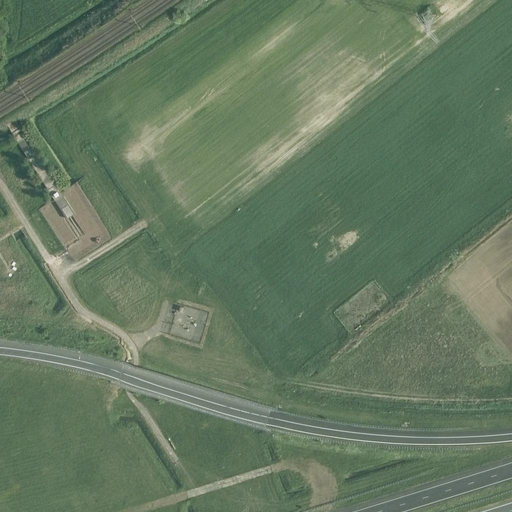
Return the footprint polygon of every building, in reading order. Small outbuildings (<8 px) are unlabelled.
[(0,96),(0,113),(6,123),(14,118),(0,96)] [(14,118),(6,123),(12,131),(55,199),(66,218),(74,213),(62,194),(19,126),(14,118)] [(32,145),(39,141),(32,127),(25,131),(32,145)] [(77,189),(85,185),(83,181),(75,184),(77,189)] [(75,212),(82,208),(77,198),(70,202),(75,212)] [(207,336),(215,307),(187,300),(179,328),(207,336)]
